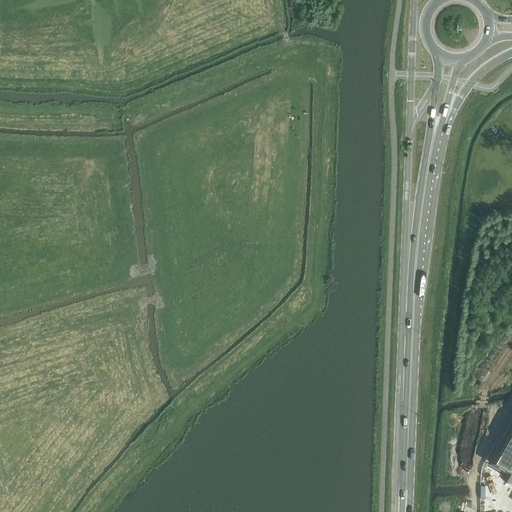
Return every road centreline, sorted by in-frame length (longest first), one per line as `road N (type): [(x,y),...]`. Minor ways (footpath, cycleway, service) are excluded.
road 1 (primary): [(418,282),(408,511)]
road 2 (primary): [(418,282),(432,153)]
